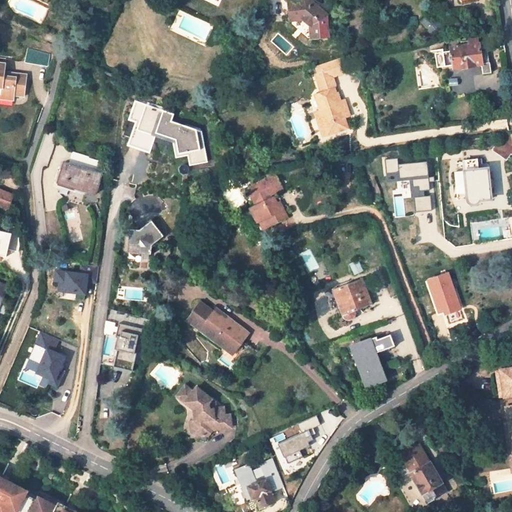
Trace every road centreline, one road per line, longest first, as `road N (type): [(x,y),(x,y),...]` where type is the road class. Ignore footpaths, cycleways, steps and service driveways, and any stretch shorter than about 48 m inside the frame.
road 1 (unknown): [(86,455),(130,151)]
road 2 (tertiary): [(511,328),(357,419),(297,511)]
road 3 (tertiary): [(192,511),(0,418)]
